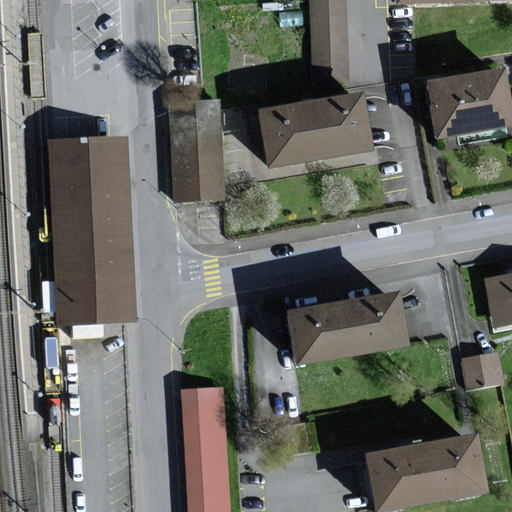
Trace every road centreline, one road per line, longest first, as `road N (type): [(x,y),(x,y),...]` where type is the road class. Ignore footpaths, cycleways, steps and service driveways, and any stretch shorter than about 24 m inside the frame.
road 1 (residential): [(511,222),(152,286)]
road 2 (residential): [(152,286),(144,0)]
road 3 (residential): [(152,286),(158,511)]
